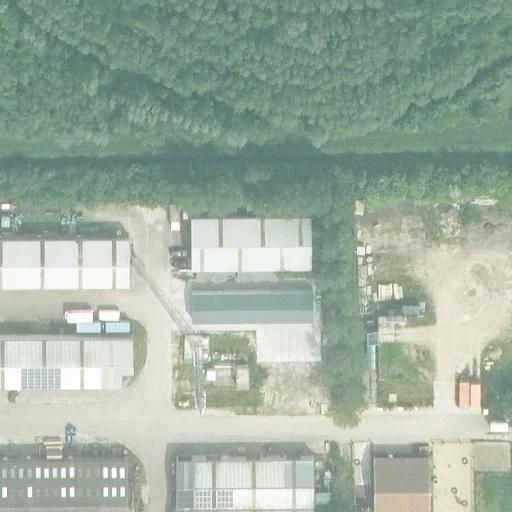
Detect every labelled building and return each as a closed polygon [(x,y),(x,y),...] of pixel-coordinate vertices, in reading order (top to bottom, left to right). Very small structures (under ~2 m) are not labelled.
[(310,212),(190,213),(191,265),(311,264),(310,212)] [(128,234),(94,235),(95,282),(128,282),(128,234)] [(0,235),(0,283),(21,283),(21,235),(0,235)] [(61,235),(21,235),(21,283),(61,283),(61,235)] [(95,282),(94,235),(61,235),(61,283),(95,282)] [(191,291),(192,319),(252,319),(251,291),(191,291)] [(100,335),(60,335),(61,383),(101,382),(107,382),(121,382),(120,367),(132,367),(132,334),(107,335),(100,335)] [(0,383),(21,383),(20,335),(0,335),(0,383)] [(61,383),(60,335),(20,335),(21,383),(61,383)] [(236,365),(236,385),(248,385),(248,365),(236,365)] [(429,511),(428,454),(373,455),(373,511),(429,511)] [(273,503),(273,455),(233,456),(233,504),(273,503)] [(273,503),(314,503),(313,455),(273,455),(273,503)] [(42,457),(42,511),(127,511),(127,456),(42,457)] [(192,456),(176,456),(177,504),(193,504),(233,504),(233,456),(192,456)] [(42,511),(42,457),(0,457),(0,511),(42,511)] [(233,504),(233,511),(273,511),(273,503),(233,504)] [(273,503),(273,511),(313,511),(314,503),(273,503)]
